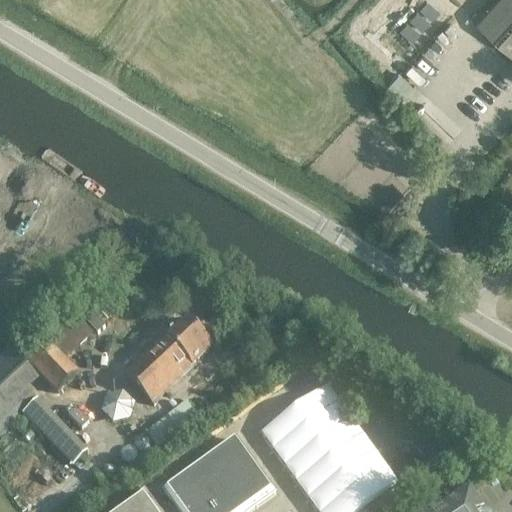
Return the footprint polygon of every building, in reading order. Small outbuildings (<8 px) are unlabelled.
[(511,55),(511,0),(494,0),(475,21),(511,55)] [(190,366),(210,347),(182,319),(162,338),(190,366)] [(190,366),(162,338),(161,337),(122,376),(152,405),(173,385),(191,367),(190,366)] [(56,395),(66,385),(77,373),(43,340),(21,359),(47,385),(56,395)] [(6,353),(0,358),(0,435),(14,422),(12,421),(34,400),(23,389),(27,385),(32,380),(6,353)] [(104,433),(130,440),(139,408),(113,401),(104,433)] [(86,455),(35,404),(19,419),(70,470),(86,455)] [(185,404),(144,436),(154,450),(196,417),(185,404)] [(252,511),(275,496),(236,442),(164,493),(172,505),(162,511),(154,511),(145,498),(125,511),(252,511)] [(469,453),(464,461),(473,467),(479,458),(469,453)] [(473,511),(465,501),(448,511),(473,511)]
